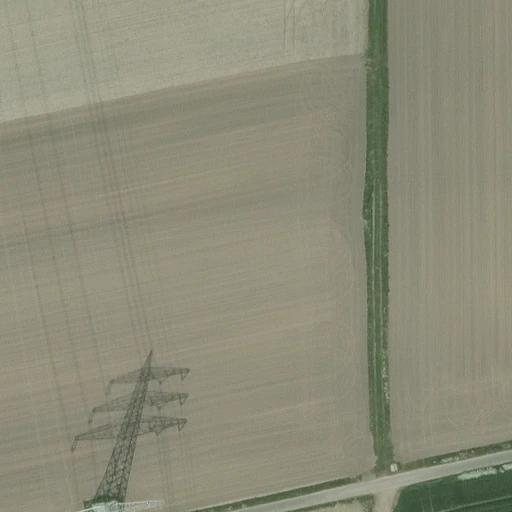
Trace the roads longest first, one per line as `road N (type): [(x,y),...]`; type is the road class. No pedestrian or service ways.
road 1 (track): [(388,511),(377,0)]
road 2 (unclassified): [(228,511),(511,450)]
